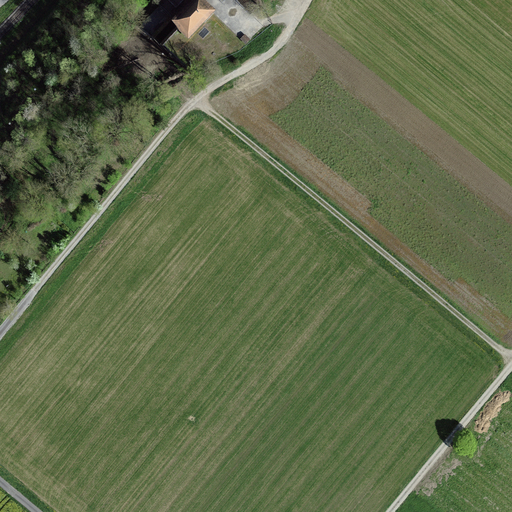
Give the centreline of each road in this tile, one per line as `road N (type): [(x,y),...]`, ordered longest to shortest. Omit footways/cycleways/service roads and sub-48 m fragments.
road 1 (track): [(311,0),(268,58),(197,101),(0,338)]
road 2 (track): [(197,101),(511,362)]
road 3 (track): [(511,366),(392,511)]
